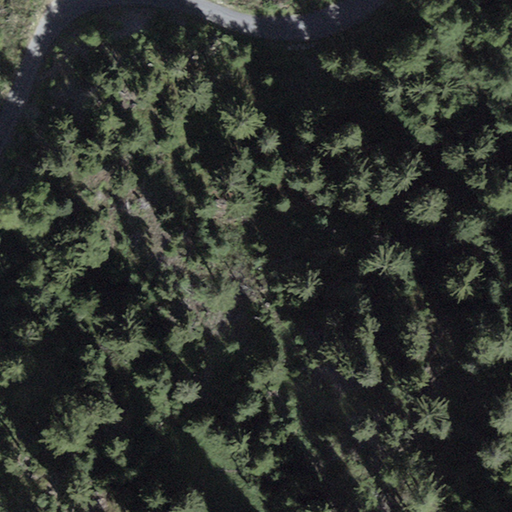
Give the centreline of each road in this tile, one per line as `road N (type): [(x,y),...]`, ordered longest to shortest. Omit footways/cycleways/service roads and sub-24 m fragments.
road 1 (tertiary): [(162,0),(271,29),(319,25),(367,0)]
road 2 (tertiary): [(0,130),(53,20),(81,0)]
